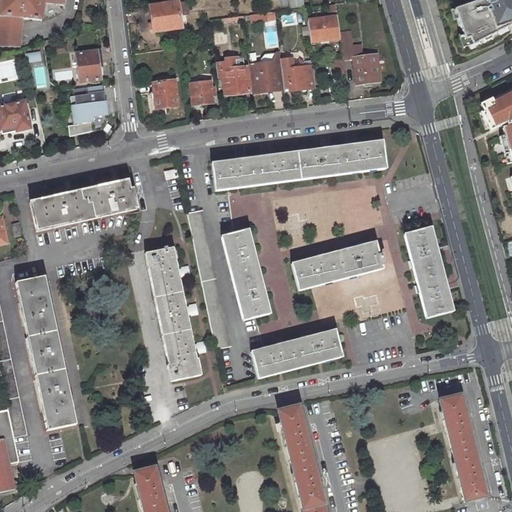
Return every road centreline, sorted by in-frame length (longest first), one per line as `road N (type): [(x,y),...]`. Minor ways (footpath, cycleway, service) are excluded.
road 1 (residential): [(34,508),(236,405),(488,354)]
road 2 (residential): [(135,149),(421,100)]
road 3 (tertiary): [(421,100),(488,354)]
road 4 (residential): [(114,0),(135,149)]
road 5 (residential): [(0,179),(135,149)]
